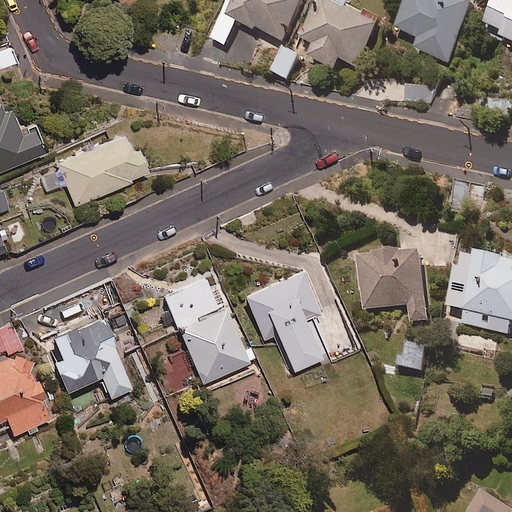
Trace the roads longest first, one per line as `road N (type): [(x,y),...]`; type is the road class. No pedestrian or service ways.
road 1 (residential): [(362,127),(0,293)]
road 2 (residential): [(22,0),(47,50),(65,60),(362,127)]
road 3 (residential): [(362,127),(511,160)]
